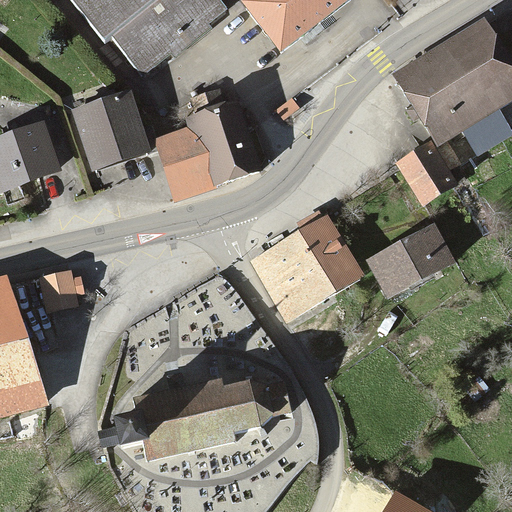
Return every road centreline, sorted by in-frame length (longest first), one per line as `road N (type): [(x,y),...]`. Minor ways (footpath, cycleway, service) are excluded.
road 1 (primary): [(476,0),(380,61),(276,186),(252,204),(210,215)]
road 2 (residential): [(210,215),(324,413),(332,472),(319,511)]
road 3 (primary): [(210,215),(0,261)]
